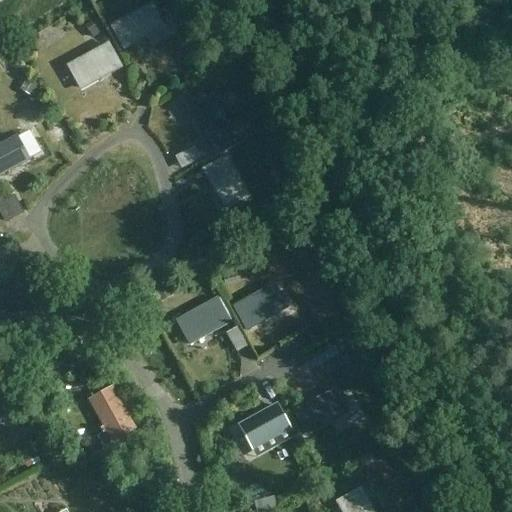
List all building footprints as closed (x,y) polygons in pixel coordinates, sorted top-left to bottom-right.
[(140,0),(118,0),(121,9),(142,2),(140,0)] [(124,50),(162,29),(151,8),(113,29),(124,50)] [(82,91),(120,70),(108,49),(70,70),(82,91)] [(211,154),(233,142),(212,103),(190,115),(211,154)] [(0,177),(28,162),(16,141),(0,149),(0,177)] [(188,163),(191,174),(209,169),(206,157),(188,163)] [(226,211),(248,198),(227,161),(205,173),(226,211)] [(10,210),(21,222),(30,213),(20,201),(10,210)] [(170,284),(159,293),(172,311),(184,302),(170,284)] [(248,330),(285,309),(273,288),(236,310),(248,330)] [(190,346),(229,324),(217,302),(178,324),(190,346)] [(245,334),(236,340),(246,354),(255,348),(245,334)] [(221,342),(200,349),(204,359),(224,352),(221,342)] [(113,442),(134,431),(113,391),(91,403),(104,429),(100,431),(103,436),(108,433),(113,442)] [(308,436),(347,414),(335,392),(296,414),(308,436)] [(252,451),(290,430),(278,408),(239,429),(252,451)] [(371,511),(370,508),(360,491),(353,495),(346,499),(348,501),(349,503),(345,506),(340,508),(342,511),(371,511)]
